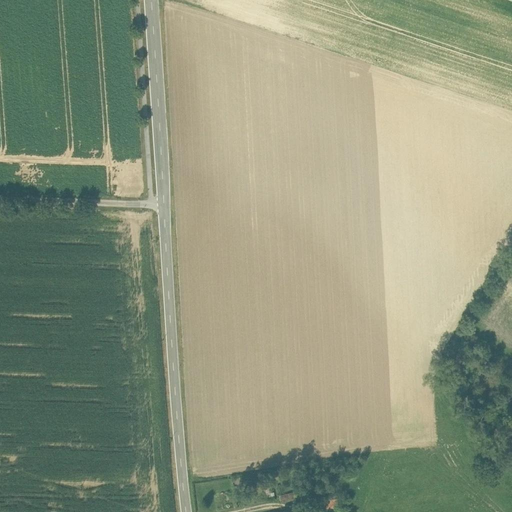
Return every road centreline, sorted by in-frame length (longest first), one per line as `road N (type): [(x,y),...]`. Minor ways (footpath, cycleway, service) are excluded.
road 1 (tertiary): [(150,0),(186,511)]
road 2 (track): [(163,204),(0,200)]
